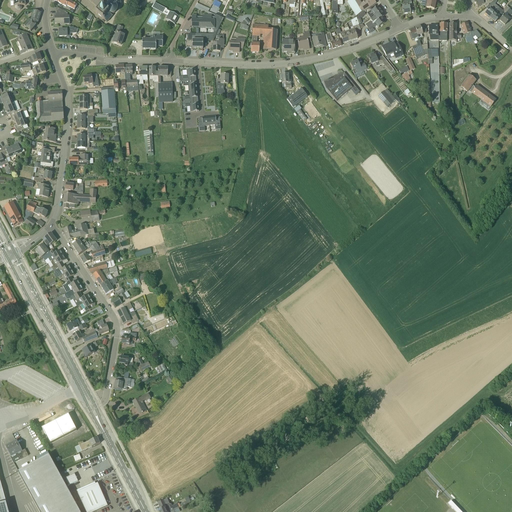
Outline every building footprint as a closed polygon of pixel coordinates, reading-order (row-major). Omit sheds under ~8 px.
[(21,5),(25,5),(24,0),(11,0),(14,1),(14,6),(15,6),(15,8),(18,10),(20,10),(22,8),(21,5)] [(53,0),(66,6),(67,4),(75,9),(77,5),(68,0),(53,0)] [(120,4),(120,3),(120,2),(120,1),(119,0),(89,0),(100,9),(96,13),(106,21),(107,22),(113,15),(112,14),(108,11),(109,11),(110,11),(110,12),(111,12),(112,12),(113,12),(114,12),(114,11),(115,11),(116,10),(117,9),(117,8),(118,7),(118,6),(118,5),(119,5),(120,5),(120,4)] [(318,0),(320,8),(321,13),(322,16),(325,15),(323,3),(330,3),(329,0),(318,0)] [(334,0),(335,0),(332,1),(332,14),(337,14),(337,5),(343,5),(343,1),(342,0),(334,0)] [(365,10),(375,3),(373,0),(367,0),(361,4),(358,0),(356,0),(349,5),(356,16),(365,10)] [(403,14),(411,13),(410,8),(412,7),(410,0),(409,0),(405,1),(405,3),(402,4),(403,14)] [(420,0),(420,2),(427,4),(426,8),(434,9),(436,2),(428,0),(427,0),(420,0)] [(485,14),(490,18),(499,8),(495,4),(497,2),(494,0),(486,8),(488,10),(485,14)] [(155,2),(152,7),(167,15),(169,11),(167,9),(167,8),(155,2)] [(197,3),(196,6),(208,12),(209,9),(197,3)] [(60,23),(60,24),(69,24),(69,16),(68,16),(68,13),(66,13),(66,12),(57,7),(57,14),(56,14),(56,16),(55,16),(55,23),(60,23)] [(373,16),(381,11),(378,7),(372,11),(371,10),(370,11),(370,13),(367,15),(370,20),(374,17),(373,16)] [(504,12),(502,11),(499,8),(490,18),(495,22),(504,12)] [(511,11),(509,9),(507,12),(505,13),(499,21),(505,25),(511,18),(511,11)] [(29,19),(23,25),(30,31),(36,25),(38,22),(40,13),(34,10),(31,18),(30,20),(29,19)] [(368,13),(366,10),(365,10),(358,15),(360,18),(368,13)] [(368,27),(381,18),(384,16),(381,11),(373,16),(374,17),(370,20),(371,22),(366,25),(368,27)] [(166,19),(168,21),(175,24),(179,17),(170,12),(166,19)] [(196,15),(192,15),(191,25),(213,26),(213,18),(210,18),(210,15),(201,15),(201,20),(199,20),(196,20),(196,15)] [(218,15),(213,15),(213,18),(213,26),(220,26),(224,18),(218,15)] [(379,27),(385,23),(381,18),(368,27),(367,28),(369,31),(370,33),(374,30),(372,29),(376,26),(378,28),(379,27)] [(350,32),(353,40),(357,39),(356,35),(359,35),(358,31),(354,19),(351,21),(353,27),(354,30),(350,32)] [(472,36),(473,38),(476,36),(478,39),(481,36),(476,30),(470,32),(467,23),(461,26),(464,35),(465,38),(472,36)] [(259,44),(256,43),(256,38),(264,38),(263,49),(276,50),(277,30),(268,30),(268,26),(253,24),(251,43),(251,53),(259,53),(259,44)] [(439,41),(441,41),(447,41),(447,24),(440,24),(440,37),(439,37),(439,41)] [(456,39),(461,39),(461,35),(457,35),(458,31),(456,31),(456,24),(450,24),(450,41),(456,41),(456,39)] [(112,43),(120,46),(121,46),(125,35),(121,34),(123,27),(118,25),(115,32),(116,32),(112,43)] [(434,26),(428,26),(428,34),(429,34),(430,40),(438,40),(438,34),(438,25),(434,25),(434,26)] [(78,29),(69,26),(68,29),(67,29),(67,27),(59,28),(59,36),(66,36),(70,36),(71,36),(71,33),(77,33),(78,29)] [(423,35),(423,34),(426,32),(426,29),(422,31),(420,26),(415,28),(419,39),(422,37),(422,35),(423,35)] [(348,42),(345,33),(345,32),(341,33),(339,28),(336,30),(337,35),(340,34),(343,43),(348,42)] [(416,59),(428,55),(428,50),(423,50),(421,45),(419,39),(415,28),(409,30),(412,40),(414,39),(415,42),(416,42),(417,45),(412,47),(416,59)] [(311,42),(309,33),(303,34),(303,37),(297,38),(299,49),(305,48),(305,50),(309,49),(308,43),(311,42)] [(311,35),(314,47),(318,47),(319,48),(326,47),(323,33),(311,35)] [(20,46),(30,42),(27,34),(17,38),(20,46)] [(216,35),(207,35),(205,35),(194,35),(194,40),(192,40),(192,49),(203,49),(203,41),(213,42),(215,36),(216,35)] [(213,52),(220,52),(220,47),(224,47),(224,39),(224,36),(216,35),(215,36),(215,39),(215,44),(213,44),(213,52)] [(150,39),(142,39),(142,49),(156,50),(156,46),(162,47),(163,36),(150,36),(150,39)] [(330,43),(332,49),(341,46),(339,39),(333,41),(332,38),(327,40),(328,44),(330,43)] [(235,51),(235,53),(239,53),(239,49),(243,49),(245,39),(236,39),(236,43),(229,43),(229,51),(235,51)] [(283,40),(283,52),(287,52),(287,53),(294,53),(294,40),(283,40)] [(23,53),(33,49),(30,42),(20,46),(22,50),(23,53)] [(393,53),(395,58),(403,55),(398,43),(395,45),(394,43),(390,44),(385,46),(385,45),(382,47),(386,56),(393,53)] [(428,50),(428,55),(428,64),(432,64),(432,57),(438,56),(437,49),(428,49),(428,50)] [(371,65),(375,63),(376,67),(383,64),(390,73),(394,70),(382,56),(377,59),(375,53),(367,56),(369,62),(370,62),(371,65)] [(29,58),(30,61),(31,64),(41,60),(39,54),(29,58)] [(406,59),(411,71),(415,69),(410,58),(406,59)] [(353,71),(355,75),(357,74),(367,70),(367,69),(365,65),(364,64),(359,66),(357,60),(350,64),(353,71)] [(132,65),(124,66),(124,74),(125,79),(128,78),(127,73),(132,73),(132,65)] [(43,66),(32,70),(34,76),(46,72),(43,66)] [(120,80),(121,80),(122,90),(126,89),(126,88),(125,82),(125,81),(125,79),(124,74),(124,66),(116,66),(116,74),(120,74),(120,80)] [(147,68),(139,68),(139,75),(136,76),(137,80),(137,85),(143,84),(143,81),(147,80),(147,76),(147,68)] [(149,68),(149,80),(153,80),(153,83),(158,83),(158,76),(158,72),(155,72),(155,68),(149,68)] [(158,84),(158,96),(159,103),(159,110),(163,110),(162,103),(173,103),(173,99),(176,98),(176,93),(172,93),(172,83),(161,83),(160,76),(171,77),(171,68),(158,68),(158,72),(158,76),(158,83),(158,84)] [(187,76),(182,76),(183,81),(191,81),(191,77),(196,77),(195,70),(186,70),(187,76)] [(410,71),(401,76),(404,80),(409,77),(408,75),(412,74),(410,71)] [(358,90),(344,73),(343,73),(344,74),(341,76),(324,82),(326,88),(328,91),(328,92),(336,102),(352,89),(355,93),(358,90)] [(83,77),(85,84),(88,83),(89,85),(93,84),(93,87),(99,86),(97,74),(83,77)] [(282,83),(282,84),(280,85),(280,88),(286,87),(286,89),(291,88),(291,84),(289,85),(288,74),(281,75),(282,83)] [(221,75),(220,84),(216,83),(217,91),(224,91),(224,84),(228,84),(228,75),(221,75)] [(468,92),(469,91),(472,92),(491,107),(496,100),(477,86),(475,88),(473,86),(477,81),(469,75),(460,87),(468,92)] [(19,89),(36,91),(38,79),(33,78),(32,82),(26,81),(26,84),(20,83),(19,89)] [(138,91),(137,85),(137,80),(125,81),(125,82),(126,88),(132,87),(132,91),(138,91)] [(191,81),(183,81),(183,87),(188,86),(188,91),(197,91),(196,84),(192,84),(191,81)] [(103,115),(108,114),(113,114),(116,114),(114,90),(114,88),(108,88),(101,89),(103,115)] [(307,97),(301,89),(287,100),(292,108),(307,97)] [(394,98),(387,89),(377,97),(387,108),(396,100),(394,98)] [(189,97),(184,97),(185,102),(193,101),(193,98),(198,98),(197,91),(188,91),(189,97)] [(62,92),(48,93),(48,101),(62,100),(62,92)] [(0,96),(0,103),(0,104),(2,103),(4,106),(13,103),(9,93),(0,96)] [(94,97),(95,98),(95,94),(82,94),(82,97),(80,97),(80,98),(80,103),(88,104),(88,97),(91,97),(91,99),(93,98),(94,97)] [(193,101),(185,102),(185,108),(190,107),(190,112),(199,112),(198,104),(193,105),(193,101)] [(41,102),(38,102),(36,103),(36,118),(36,120),(36,123),(52,122),(52,121),(64,121),(63,109),(51,110),(51,114),(44,114),(43,102),(41,102)] [(5,109),(3,110),(5,116),(10,114),(17,111),(13,103),(4,106),(5,109)] [(12,121),(14,120),(15,122),(25,119),(22,113),(27,111),(26,108),(17,111),(10,114),(12,121)] [(298,110),(295,113),(303,122),(306,119),(298,110)] [(219,116),(209,117),(210,126),(215,126),(215,130),(221,130),(219,116)] [(209,117),(198,117),(199,132),(205,131),(204,126),(210,126),(209,117)] [(14,126),(17,133),(24,130),(23,127),(27,125),(25,119),(15,122),(16,125),(14,126)] [(43,141),(55,143),(55,142),(55,138),(54,137),(55,130),(46,129),(45,137),(44,136),(43,141)] [(147,154),(153,154),(151,131),(144,132),(147,154)] [(77,136),(77,142),(89,142),(89,139),(93,139),(93,136),(94,136),(94,132),(87,132),(87,136),(77,136)] [(12,146),(16,156),(22,153),(20,149),(23,148),(20,140),(14,143),(15,145),(12,146)] [(89,142),(77,142),(77,148),(77,149),(87,149),(87,152),(94,152),(94,148),(89,148),(89,142)] [(9,158),(16,156),(12,146),(9,147),(8,145),(2,148),(3,150),(6,159),(9,158)] [(54,154),(55,149),(43,147),(42,150),(41,156),(51,158),(51,153),(54,154)] [(69,159),(69,165),(89,165),(89,156),(79,155),(79,158),(79,159),(69,159)] [(41,163),(40,164),(40,169),(43,169),(43,166),(52,168),(53,163),(50,162),(51,158),(41,156),(40,163),(41,163)] [(39,175),(43,175),(43,179),(51,180),(52,173),(44,172),(44,170),(43,169),(40,169),(39,169),(39,175)] [(34,181),(25,179),(23,186),(33,188),(34,181)] [(83,184),(70,183),(70,184),(66,184),(65,190),(77,192),(77,193),(83,194),(83,184)] [(48,198),(49,190),(48,190),(48,186),(39,185),(38,190),(40,190),(39,196),(48,198)] [(68,208),(74,209),(75,206),(78,206),(78,203),(89,204),(89,203),(97,203),(97,194),(96,194),(96,191),(90,190),(90,196),(79,195),(65,194),(63,208),(68,209),(68,208)] [(48,212),(40,209),(36,207),(37,204),(30,201),(25,214),(25,223),(32,228),(36,222),(31,219),(33,213),(45,218),(48,212)] [(13,202),(4,207),(15,227),(19,225),(24,222),(13,202)] [(104,210),(90,212),(90,210),(80,212),(80,218),(91,217),(91,222),(99,221),(99,215),(105,214),(104,210)] [(67,240),(88,235),(94,233),(93,229),(88,230),(86,224),(75,227),(76,230),(72,231),(71,228),(64,229),(67,240)] [(54,237),(51,233),(45,238),(47,241),(44,243),(35,251),(41,258),(49,252),(45,246),(48,244),(50,246),(56,241),(54,237)] [(75,250),(87,243),(85,240),(81,243),(79,240),(72,245),(75,250)] [(90,243),(88,244),(87,242),(87,243),(75,250),(79,255),(86,250),(90,248),(93,252),(101,250),(99,247),(96,242),(90,242),(90,243)] [(87,255),(80,258),(84,264),(91,261),(89,259),(93,258),(93,259),(105,254),(103,249),(101,250),(90,253),(91,254),(87,255)] [(48,259),(49,262),(50,262),(62,255),(60,250),(56,252),(55,250),(49,253),(43,258),(45,261),(48,259)] [(62,255),(50,262),(53,267),(51,268),(53,271),(63,265),(62,262),(65,260),(62,255)] [(106,263),(87,268),(90,273),(107,268),(106,263)] [(59,277),(63,275),(71,270),(69,265),(65,267),(63,265),(53,271),(55,274),(56,273),(59,277)] [(96,280),(103,276),(107,273),(108,274),(113,273),(118,271),(116,267),(108,269),(100,271),(93,275),(96,280)] [(71,270),(63,275),(59,277),(57,278),(59,281),(65,277),(66,280),(65,280),(66,283),(72,280),(71,277),(74,275),(71,270)] [(109,280),(107,277),(109,276),(108,274),(107,273),(103,276),(96,280),(100,286),(100,285),(108,281),(109,280)] [(116,284),(114,279),(108,281),(100,285),(106,295),(114,290),(112,287),(114,286),(113,286),(116,284)] [(72,280),(66,283),(62,286),(66,293),(72,290),(80,285),(77,280),(74,282),(72,280)] [(9,300),(2,304),(0,299),(0,310),(8,307),(8,308),(17,303),(6,283),(1,286),(9,300)] [(65,294),(67,298),(71,296),(73,300),(75,298),(81,295),(79,292),(83,290),(80,285),(72,290),(66,293),(65,294)] [(127,299),(127,298),(123,293),(118,297),(117,296),(113,299),(114,301),(111,302),(115,308),(122,304),(120,301),(122,299),(123,302),(127,299)] [(82,304),(90,299),(88,295),(82,298),(81,295),(75,298),(73,300),(75,304),(77,307),(79,306),(82,304)] [(93,304),(90,299),(82,304),(85,309),(84,310),(86,312),(88,311),(92,309),(90,306),(93,304)] [(117,312),(120,318),(128,315),(131,314),(129,310),(133,308),(130,303),(123,306),(125,309),(117,312)] [(128,315),(120,318),(123,325),(131,321),(132,324),(138,321),(136,315),(130,318),(128,315)] [(87,328),(85,324),(82,325),(81,322),(77,324),(75,321),(71,323),(66,325),(70,332),(78,328),(80,332),(87,328)] [(97,331),(99,335),(109,331),(106,325),(100,327),(101,329),(97,331)] [(82,339),(84,343),(98,338),(94,329),(82,336),(79,332),(72,336),(76,342),(82,339)] [(130,341),(132,341),(136,341),(137,334),(130,333),(130,337),(127,336),(127,338),(122,337),(121,344),(125,344),(125,345),(129,346),(129,345),(130,341)] [(88,356),(91,355),(94,353),(92,349),(97,346),(95,342),(89,345),(87,347),(82,350),(85,354),(84,355),(85,358),(88,356)] [(128,363),(129,358),(121,357),(120,363),(124,364),(124,366),(128,367),(128,366),(133,367),(133,364),(128,363)] [(143,364),(140,366),(143,371),(150,367),(148,362),(147,363),(145,364),(143,364)] [(114,388),(118,389),(126,390),(127,387),(130,388),(131,380),(124,378),(123,383),(115,382),(114,388)] [(132,402),(139,415),(147,410),(143,403),(151,399),(148,394),(132,402)] [(69,415),(42,428),(50,444),(77,431),(69,415)] [(92,447),(100,444),(97,438),(89,441),(79,446),(82,452),(87,449),(85,446),(90,444),(92,447)] [(9,446),(6,447),(11,457),(15,463),(21,459),(28,456),(25,449),(22,451),(20,452),(17,447),(19,446),(16,441),(8,445),(9,446)] [(79,511),(49,455),(18,472),(39,511),(79,511)] [(78,481),(75,476),(74,474),(65,478),(69,486),(78,481)] [(85,511),(94,511),(106,507),(101,496),(103,495),(98,486),(97,487),(95,483),(76,491),(85,511)] [(172,507),(171,505),(169,504),(165,506),(163,500),(159,502),(162,508),(157,510),(157,511),(171,511),(174,511),(173,510),(178,508),(176,504),(172,507)] [(180,506),(181,508),(190,503),(189,500),(185,501),(186,502),(180,505),(180,506)] [(455,511),(462,511),(451,500),(448,504),(455,511)]
